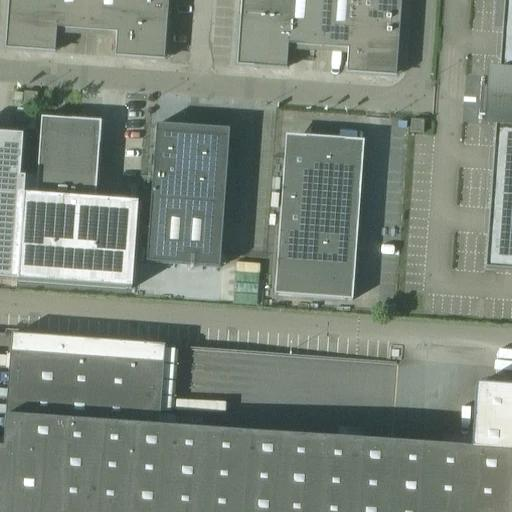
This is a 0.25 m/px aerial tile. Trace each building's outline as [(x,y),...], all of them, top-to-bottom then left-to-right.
[(86,32),(87,0),(7,0),(4,50),(54,54),(56,30),(86,32)] [(164,62),(167,0),(87,0),(86,32),(115,34),(114,58),(164,62)] [(317,49),(320,0),(240,0),(235,67),(256,68),(285,70),(287,46),(317,49)] [(320,0),(317,49),(347,51),(345,72),(345,75),(366,76),(374,77),(395,78),(396,57),(400,0),(320,0)] [(511,0),(494,0),(493,32),(500,32),(497,78),(490,77),(489,88),(479,87),(480,92),(480,98),(480,105),(479,111),(478,116),(487,116),(486,127),(493,128),(483,272),(511,273),(511,0)] [(36,107),(37,94),(24,93),(23,106),(36,107)] [(38,145),(29,278),(89,283),(98,145),(100,123),(65,121),(53,120),(40,119),(38,145)] [(422,134),(423,121),(410,120),(409,134),(422,134)] [(154,145),(145,264),(219,269),(227,145),(228,131),(225,131),(224,138),(198,136),(199,130),(185,129),(184,135),(158,134),(159,126),(155,126),(154,145)] [(0,280),(17,282),(27,138),(0,135),(0,280)] [(284,151),(273,296),(351,302),(362,157),(363,142),(343,141),(304,138),(285,137),(284,151)] [(511,511),(511,388),(474,386),(470,450),(158,428),(164,347),(11,336),(5,417),(3,442),(2,449),(0,448),(0,511),(511,511)]
